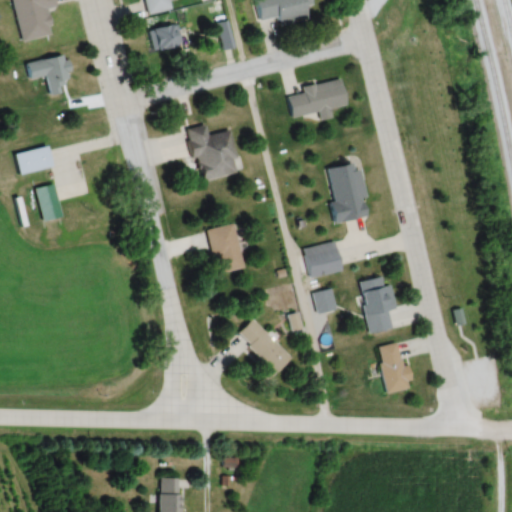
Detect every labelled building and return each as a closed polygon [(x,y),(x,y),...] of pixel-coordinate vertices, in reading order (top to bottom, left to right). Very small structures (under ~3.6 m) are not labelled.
[(50,35),(44,9),(52,7),(50,0),(10,0),(19,41),(50,35)] [(251,0),(256,21),(278,17),(280,25),(312,18),(307,0),(251,0)] [(225,29),(223,22),(214,24),(220,49),(230,47),(226,29),(225,29)] [(147,29),(151,52),(178,46),(174,24),(147,29)] [(26,79),(43,76),(46,93),(68,88),(61,55),(23,62),(26,79)] [(298,87),(300,94),(284,97),(288,118),(315,112),(317,120),(327,118),(325,109),(342,106),(337,80),(298,87)] [(233,176),(228,133),(203,135),(203,127),(185,129),(188,158),(193,158),(195,180),(233,176)] [(9,153),(42,144),(48,168),(15,176),(9,153)] [(332,222),(363,217),(353,163),(322,169),(332,222)] [(37,221),(28,186),(52,180),(60,216),(37,221)] [(239,269),(230,224),(204,230),(213,274),(239,269)] [(336,272),(331,242),(299,248),(305,278),(336,272)] [(366,334),(388,329),(384,311),(392,310),(387,285),(380,287),(378,278),(355,283),(366,334)] [(308,295),(314,315),(332,309),(326,289),(308,295)] [(448,312),(451,327),(462,324),(459,309),(448,312)] [(272,373),(287,358),(248,320),(233,335),(272,373)] [(405,390),(396,344),(373,348),(382,395),(405,390)] [(176,511),(177,477),(156,477),(155,511),(176,511)]
